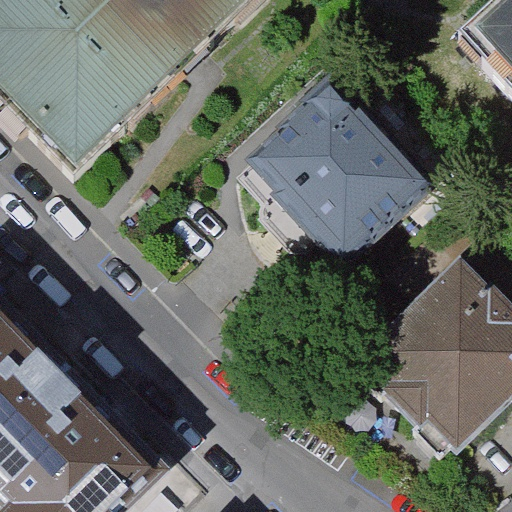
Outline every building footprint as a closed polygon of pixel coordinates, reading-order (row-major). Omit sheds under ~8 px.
[(274,3),(271,0),(2,0),(0,2),(0,109),(80,191),(274,3)] [(511,6),(464,50),(511,102),(511,6)] [(349,267),(429,193),(339,97),(260,171),(349,267)] [(495,304),(466,274),(376,361),(404,390),(397,397),(426,427),(433,420),(464,452),(511,405),(511,313),(499,300),(495,304)] [(129,511),(157,485),(0,323),(0,511),(129,511)]
